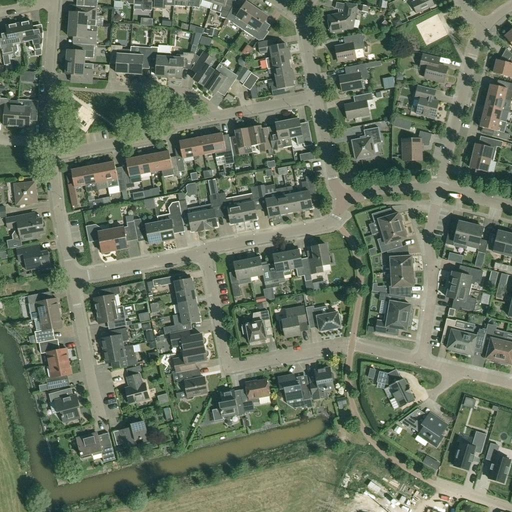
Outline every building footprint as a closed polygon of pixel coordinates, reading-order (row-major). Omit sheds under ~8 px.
[(152,11),(152,3),(152,0),(134,0),(134,5),(135,3),(141,3),(144,6),(144,8),(146,11),(152,11)] [(174,6),(174,0),(154,0),(154,9),(165,10),(166,6),(169,6),(174,6)] [(212,4),(213,0),(194,0),(193,8),(200,9),(201,0),(212,4)] [(213,0),(212,4),(210,11),(221,14),(220,17),(226,19),(232,8),(235,2),(229,0),(213,0)] [(428,0),(416,0),(417,0),(411,3),(417,14),(431,8),(427,1),(428,0)] [(247,25),(257,10),(246,3),(240,13),(232,8),(226,19),(238,27),(242,21),(247,25)] [(356,7),(346,5),(336,3),(335,10),(345,12),(346,14),(328,17),(331,32),(335,31),(335,33),(342,32),(341,30),(352,28),(356,7)] [(360,5),(359,11),(368,13),(369,7),(360,5)] [(97,8),(84,7),(76,6),(76,13),(70,13),(69,25),(87,26),(96,27),(97,8)] [(261,27),(268,17),(257,10),(247,25),(243,31),(259,41),(264,40),(269,32),(261,27)] [(42,48),(44,34),(42,28),(33,30),(32,22),(19,24),(23,43),(29,42),(30,47),(35,50),(42,48)] [(23,43),(19,24),(6,27),(7,32),(0,33),(0,40),(3,56),(17,53),(18,51),(17,44),(23,43)] [(98,27),(96,27),(87,26),(69,25),(69,37),(74,37),(73,44),(81,45),(95,46),(97,46),(98,27)] [(365,49),(362,34),(348,37),(349,45),(335,48),(337,55),(336,57),(336,60),(338,62),(356,58),(354,51),(365,49)] [(286,44),(274,46),(272,40),(259,43),(261,55),(271,53),(272,58),(290,54),(289,49),(287,49),(286,44)] [(94,59),(95,46),(81,45),(81,52),(68,51),(67,63),(84,64),(85,58),(94,59)] [(129,74),(130,55),(131,50),(122,49),(123,47),(111,46),(110,61),(117,61),(116,73),(129,74)] [(143,63),(150,64),(151,49),(139,48),(139,54),(137,54),(137,56),(130,55),(129,74),(142,75),(143,63)] [(169,77),(170,58),(171,54),(158,53),(158,48),(151,48),(151,49),(150,64),(157,64),(156,76),(169,77)] [(215,61),(203,53),(200,58),(195,55),(192,65),(195,66),(191,71),(197,75),(194,80),(204,87),(215,72),(210,68),(215,61)] [(176,59),(170,58),(169,77),(182,78),(183,65),(185,66),(191,68),(192,65),(195,55),(196,54),(184,54),(183,56),(177,55),(176,59)] [(291,60),(290,54),(272,58),(266,59),(268,70),(290,66),(289,61),(291,60)] [(444,83),(447,68),(439,66),(441,60),(423,55),(420,69),(427,70),(425,78),(444,83)] [(511,58),(510,62),(509,64),(496,61),(493,73),(511,78),(511,76),(511,58)] [(66,75),(71,75),(71,83),(92,84),(93,65),(84,64),(67,63),(66,75)] [(220,64),(219,66),(215,72),(204,87),(215,95),(222,85),(229,90),(238,76),(220,64)] [(361,80),(368,79),(366,64),(351,67),(352,75),(339,77),(342,92),(363,88),(361,80)] [(291,70),(290,66),(268,70),(269,75),(275,73),(276,79),(294,76),(293,70),(291,70)] [(244,69),(237,79),(242,83),(249,72),(244,69)] [(250,75),(243,86),(250,91),(257,80),(250,75)] [(294,87),(293,82),(295,81),(294,76),(276,79),(277,85),(271,86),(273,97),(289,94),(287,88),(294,87)] [(511,84),(506,83),(504,89),(490,85),(488,96),(505,100),(511,102),(511,96),(511,84)] [(435,119),(439,102),(434,100),(436,91),(418,86),(415,99),(420,100),(416,115),(435,119)] [(366,102),(373,100),(372,94),(358,96),(360,103),(345,106),(348,120),(369,116),(366,102)] [(231,103),(234,99),(228,95),(225,99),(231,103)] [(503,107),(505,100),(488,96),(485,106),(502,111),(502,110),(507,111),(508,108),(503,107)] [(17,127),(19,102),(10,101),(10,99),(0,98),(0,111),(5,112),(4,126),(17,127)] [(39,101),(25,100),(19,100),(19,102),(17,127),(30,128),(31,114),(38,114),(39,101)] [(500,121),(502,111),(485,106),(483,117),(500,121)] [(497,132),(500,121),(483,117),(480,128),(494,131),(492,137),(508,141),(509,135),(497,132)] [(299,119),(287,121),(291,139),(296,138),(298,145),(304,144),(304,147),(312,146),(310,132),(302,133),(299,119)] [(276,124),(277,132),(269,134),(273,150),(292,146),(291,139),(287,121),(276,124)] [(273,150),(269,134),(262,135),(261,127),(248,129),(252,147),(258,145),(260,152),(268,150),(269,156),(274,155),(273,150)] [(373,145),(382,143),(379,128),(364,131),(365,139),(352,141),(356,161),(375,157),(373,145)] [(252,147),(248,129),(235,131),(237,140),(230,142),(231,147),(233,157),(253,153),(252,147)] [(422,147),(429,146),(432,135),(420,132),(414,131),(412,139),(404,140),(405,146),(402,146),(403,162),(422,161),(422,147)] [(233,157),(231,147),(225,148),(223,134),(212,136),(216,159),(224,158),(226,166),(234,164),(233,157)] [(216,159),(212,136),(201,138),(204,155),(215,153),(216,159)] [(204,155),(201,138),(191,140),(194,157),(204,155)] [(494,162),(497,147),(501,149),(503,143),(489,139),(487,148),(476,145),(473,157),(494,162)] [(194,157),(191,140),(180,142),(182,156),(176,157),(179,173),(185,172),(183,159),(194,157)] [(180,177),(179,173),(176,157),(171,159),(169,152),(158,154),(163,178),(174,176),(174,178),(180,177)] [(163,178),(158,154),(148,156),(151,173),(161,171),(163,178)] [(151,173),(148,156),(137,158),(141,175),(151,173)] [(495,174),(487,172),(490,161),(493,162),(494,162),(473,157),(470,168),(483,172),(481,181),(493,184),(495,174)] [(141,175),(137,158),(126,160),(129,174),(123,175),(126,189),(135,187),(134,183),(142,182),(140,175),(141,175)] [(126,189),(123,175),(117,176),(115,162),(104,165),(108,189),(119,187),(120,192),(126,191),(126,189)] [(108,189),(104,165),(93,167),(97,188),(98,191),(108,189)] [(97,190),(97,188),(93,167),(82,169),(86,186),(87,192),(97,190)] [(76,188),(86,186),(82,169),(71,171),(74,184),(68,186),(72,206),(79,205),(76,188)] [(313,209),(309,192),(309,189),(315,188),(312,176),(306,178),(306,182),(301,183),(303,193),(298,194),(302,211),(313,209)] [(17,205),(37,203),(35,183),(15,185),(17,205)] [(264,186),(257,187),(260,199),(267,197),(264,186)] [(261,206),(260,199),(257,187),(251,188),(252,194),(239,197),(239,198),(244,223),(257,220),(255,207),(261,206)] [(302,211),(298,194),(293,195),(292,187),(286,188),(291,213),(302,211)] [(291,213),(286,188),(286,190),(276,192),(281,215),(291,213)] [(281,215),(276,192),(277,198),(266,200),(270,218),(281,215)] [(244,223),(239,198),(233,200),(233,198),(226,199),(225,193),(218,195),(221,206),(227,205),(231,225),(244,223)] [(218,228),(214,209),(214,208),(221,206),(218,195),(209,196),(211,205),(200,207),(205,231),(213,229),(218,228)] [(110,197),(104,199),(99,200),(101,207),(111,205),(110,197)] [(101,207),(99,200),(89,201),(91,209),(101,207)] [(205,231),(200,207),(188,210),(186,201),(179,202),(182,216),(188,215),(192,233),(197,232),(205,231)] [(173,228),(184,226),(182,216),(179,202),(172,203),(169,208),(170,215),(157,218),(159,223),(162,242),(175,239),(173,228)] [(376,222),(379,233),(402,226),(401,223),(403,221),(401,216),(399,215),(398,214),(385,218),(383,211),(372,215),(374,222),(376,222)] [(42,219),(37,220),(35,214),(7,220),(8,229),(14,228),(14,231),(11,235),(12,240),(16,243),(40,238),(40,235),(45,234),(43,229),(45,227),(44,223),(42,222),(42,219)] [(159,223),(142,227),(141,220),(134,221),(134,222),(137,235),(143,233),(144,236),(146,237),(148,237),(150,244),(162,242),(159,223)] [(129,236),(137,235),(134,222),(127,223),(128,227),(111,230),(115,251),(128,249),(125,234),(129,233),(129,236)] [(467,244),(471,225),(459,222),(457,232),(449,230),(446,243),(454,244),(455,241),(467,244)] [(115,251),(111,230),(103,232),(103,230),(96,225),(86,227),(89,243),(98,241),(98,245),(101,245),(102,253),(104,253),(105,255),(110,254),(111,252),(115,251)] [(483,228),(471,225),(467,244),(479,247),(478,250),(486,252),(489,240),(481,238),(483,228)] [(403,230),(402,226),(379,233),(381,239),(377,240),(381,254),(387,252),(395,250),(393,243),(406,239),(406,237),(407,236),(406,230),(403,230)] [(504,255),(509,235),(498,232),(493,252),(504,255)] [(48,252),(41,253),(40,245),(17,250),(20,263),(25,262),(27,271),(41,268),(43,269),(51,268),(48,252)] [(308,261),(310,269),(311,274),(323,272),(322,266),(333,264),(332,256),(328,257),(326,245),(312,248),(314,259),(308,261)] [(405,246),(395,250),(387,252),(388,266),(391,266),(391,273),(413,272),(412,265),(414,264),(414,259),(412,258),(412,257),(404,257),(404,254),(406,254),(405,246)] [(299,250),(286,253),(290,270),(296,269),(298,277),(304,276),(305,282),(312,281),(311,274),(310,269),(303,270),(299,250)] [(291,275),(290,270),(286,253),(274,255),(276,267),(269,269),(273,288),(280,287),(279,281),(285,280),(284,276),(291,275)] [(273,288),(269,269),(263,270),(260,258),(247,260),(251,278),(258,277),(259,279),(264,278),(266,290),(273,288)] [(251,278),(247,260),(234,263),(238,280),(251,278)] [(451,281),(450,285),(471,290),(472,284),(474,285),(475,283),(481,284),(484,271),(470,268),(468,276),(453,272),(453,274),(450,274),(449,279),(451,281)] [(413,279),(413,272),(391,273),(392,291),(390,291),(390,295),(397,296),(408,298),(408,290),(406,290),(406,287),(414,287),(414,285),(416,284),(415,280),(413,279)] [(171,277),(159,280),(153,281),(153,282),(147,283),(149,292),(153,292),(152,286),(154,286),(154,287),(161,286),(172,284),(171,277)] [(175,283),(177,294),(194,290),(192,279),(175,283)] [(238,283),(231,284),(234,298),(241,297),(238,283)] [(469,296),(471,290),(450,285),(449,289),(446,289),(445,294),(447,296),(447,297),(462,301),(460,308),(474,311),(477,299),(471,298),(472,296),(469,296)] [(107,296),(94,299),(97,312),(123,307),(123,306),(117,308),(114,295),(121,294),(119,287),(106,290),(107,296)] [(196,301),(194,290),(177,294),(179,304),(196,301)] [(396,303),(397,296),(390,295),(380,293),(379,301),(387,302),(385,315),(411,319),(412,311),(410,311),(411,306),(396,303)] [(60,313),(57,299),(44,302),(42,294),(28,297),(30,304),(29,305),(31,313),(39,311),(40,317),(60,313)] [(198,311),(196,301),(179,304),(181,315),(198,311)] [(339,316),(338,313),(329,315),(327,307),(320,308),(320,310),(315,311),(314,306),(306,308),(309,322),(318,320),(320,332),(341,328),(340,324),(342,323),(341,317),(339,316)] [(126,323),(125,319),(123,307),(97,312),(99,325),(112,322),(114,329),(132,325),(131,322),(126,323)] [(288,319),(279,321),(281,331),(284,331),(286,338),(301,335),(299,323),(307,322),(304,307),(286,310),(288,319)] [(201,322),(198,311),(181,315),(183,326),(201,322)] [(254,314),(253,323),(242,325),(242,327),(243,327),(244,334),(248,333),(250,345),(252,345),(258,343),(258,341),(266,340),(266,337),(273,335),(268,311),(254,314)] [(63,328),(60,313),(40,317),(41,320),(35,321),(37,333),(35,334),(37,344),(51,341),(49,330),(63,328)] [(378,323),(376,333),(398,337),(399,330),(407,331),(408,326),(410,327),(411,319),(385,315),(384,324),(378,323)] [(459,354),(465,330),(455,327),(456,321),(447,319),(443,336),(450,338),(448,349),(452,350),(451,352),(459,354)] [(182,331),(181,324),(163,328),(164,335),(176,332),(182,331)] [(145,325),(132,326),(133,342),(146,341),(145,325)] [(499,364),(505,339),(493,336),(495,328),(488,326),(487,330),(486,330),(483,345),(487,347),(489,349),(487,359),(491,360),(490,362),(499,364)] [(481,351),(483,345),(486,330),(474,327),(473,332),(465,330),(459,354),(468,356),(468,354),(473,355),(474,349),(481,351)] [(116,336),(102,339),(104,351),(123,348),(122,342),(129,341),(127,329),(115,331),(116,336)] [(202,334),(191,337),(189,330),(182,331),(176,332),(179,346),(186,345),(187,351),(189,350),(204,347),(204,345),(206,343),(206,341),(206,339),(205,338),(202,337),(202,334)] [(511,341),(505,339),(499,364),(507,366),(508,364),(511,364),(511,341)] [(69,362),(67,349),(60,350),(59,343),(40,347),(41,354),(47,353),(50,366),(69,362)] [(138,365),(136,353),(134,353),(133,346),(123,348),(104,351),(107,364),(112,363),(114,370),(138,365)] [(205,350),(204,347),(189,350),(190,356),(186,357),(186,358),(180,360),(183,372),(196,369),(195,362),(207,360),(206,357),(208,356),(209,354),(208,352),(207,351),(205,350)] [(72,375),(69,362),(50,366),(52,378),(46,379),(48,386),(41,388),(42,392),(70,386),(68,375),(72,375)] [(310,384),(313,400),(328,397),(327,390),(334,389),(333,381),(334,381),(333,374),(331,374),(330,368),(315,371),(316,379),(315,381),(316,383),(310,384)] [(126,369),(115,373),(117,378),(128,374),(126,369)] [(178,373),(175,374),(176,381),(179,380),(180,385),(185,384),(187,392),(185,392),(184,393),(185,398),(188,399),(192,399),(193,397),(193,396),(207,393),(204,377),(193,379),(191,370),(178,373)] [(389,386),(400,408),(414,401),(403,379),(393,384),(388,374),(379,371),(377,382),(389,386)] [(140,375),(139,375),(127,378),(130,388),(126,389),(130,404),(149,399),(145,384),(143,385),(140,375)] [(311,399),(308,385),(307,380),(299,382),(299,381),(295,381),(294,375),(278,378),(281,390),(285,389),(287,401),(302,398),(303,401),(311,399)] [(249,396),(242,398),(245,413),(255,411),(253,403),(258,402),(259,400),(259,397),(270,395),(267,380),(246,384),(249,396)] [(245,413),(242,398),(240,390),(221,394),(223,403),(221,403),(219,403),(221,408),(212,410),(214,421),(223,419),(222,415),(230,414),(230,415),(237,414),(238,417),(245,415),(245,413)] [(80,408),(77,396),(65,399),(63,391),(49,395),(51,403),(55,402),(59,413),(61,413),(64,423),(80,418),(77,408),(80,408)] [(440,436),(447,425),(430,414),(423,425),(409,415),(400,422),(410,430),(411,428),(429,440),(428,442),(436,447),(443,437),(443,436),(442,437),(440,436)] [(146,431),(144,421),(131,425),(132,428),(120,431),(124,448),(137,445),(137,444),(152,440),(149,430),(146,431)] [(100,445),(98,436),(97,434),(77,439),(82,460),(93,457),(92,454),(101,452),(104,463),(114,460),(109,443),(100,445)] [(456,458),(454,466),(468,470),(470,462),(472,463),(475,455),(473,455),(474,451),(481,454),(486,438),(476,435),(472,447),(461,443),(458,451),(457,450),(455,457),(456,458)] [(503,484),(510,461),(496,456),(499,447),(491,444),(486,459),(494,462),(488,479),(503,484)] [(437,471),(440,464),(427,456),(423,463),(437,471)]
